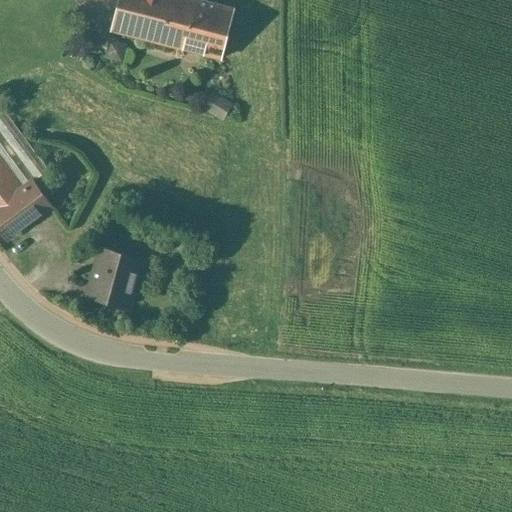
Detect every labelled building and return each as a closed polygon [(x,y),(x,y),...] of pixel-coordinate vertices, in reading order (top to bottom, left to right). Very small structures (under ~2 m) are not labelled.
[(119,0),(112,30),(220,59),(233,9),(201,1),(198,0),(119,0)] [(229,105),(213,96),(206,108),(221,118),(229,105)] [(0,204),(22,188),(0,158),(0,204)] [(22,188),(0,204),(0,229),(7,239),(50,207),(31,181),(22,188)] [(116,246),(107,243),(101,247),(88,296),(127,307),(140,260),(119,254),(119,252),(116,246)]
